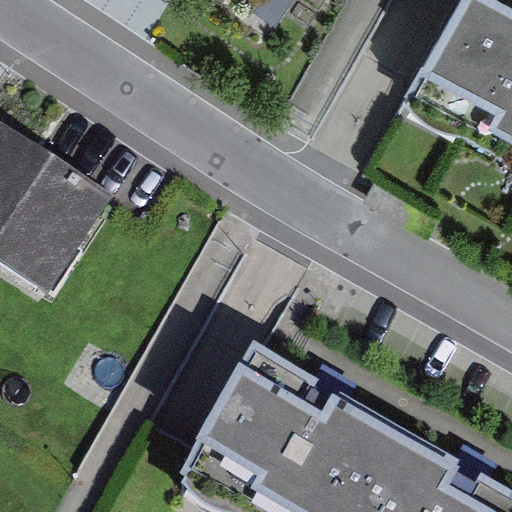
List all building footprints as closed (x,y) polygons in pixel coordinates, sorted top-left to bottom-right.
[(511,0),(472,0),(425,82),(511,133),(511,0)] [(113,186),(4,122),(0,128),(0,214),(71,256),(113,186)] [(427,208),(373,177),(359,200),(413,232),(427,208)] [(349,391),(271,345),(205,455),(195,472),(263,511),(358,511),(409,426),(349,391)] [(511,511),(511,486),(479,467),(409,426),(358,511),(511,511)]
